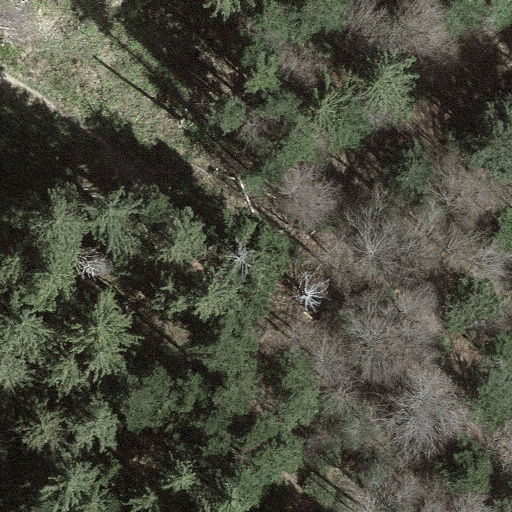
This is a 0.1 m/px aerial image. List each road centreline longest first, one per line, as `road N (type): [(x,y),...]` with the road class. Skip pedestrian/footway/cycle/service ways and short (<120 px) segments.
road 1 (track): [(0,76),(81,131),(204,349)]
road 2 (track): [(204,349),(0,285)]
road 3 (track): [(204,349),(282,455),(304,511)]
